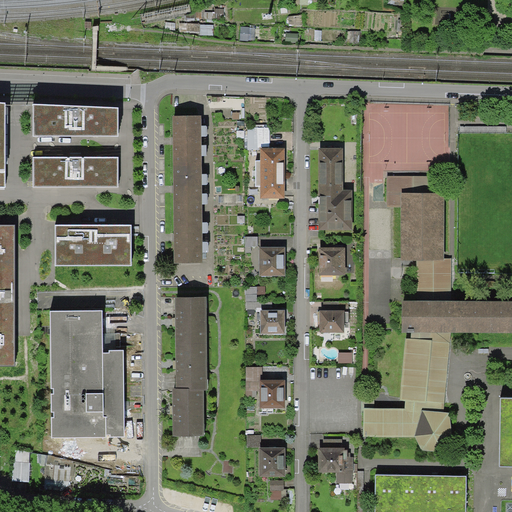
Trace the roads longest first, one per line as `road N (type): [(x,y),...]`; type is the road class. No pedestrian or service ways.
road 1 (residential): [(301,511),(301,86)]
road 2 (residential): [(148,92),(154,506)]
road 3 (residential): [(301,86),(511,94)]
road 4 (residential): [(148,92),(169,81),(301,86)]
road 5 (residential): [(0,497),(154,506)]
road 6 (residential): [(0,85),(148,92)]
